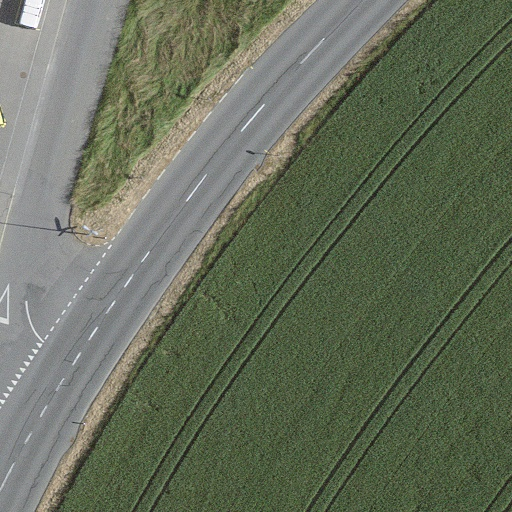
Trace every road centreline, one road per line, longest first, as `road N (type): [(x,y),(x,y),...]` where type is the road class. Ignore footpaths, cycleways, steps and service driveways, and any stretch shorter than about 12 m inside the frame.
road 1 (tertiary): [(67,367),(250,118),(360,0)]
road 2 (unclassified): [(67,367),(38,337),(26,297),(105,0)]
road 3 (tertiary): [(0,488),(67,367)]
